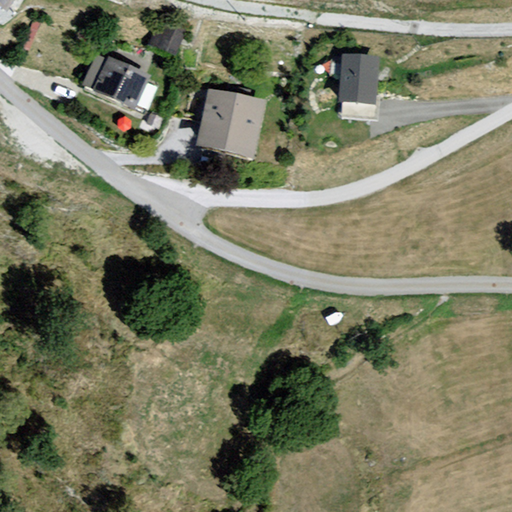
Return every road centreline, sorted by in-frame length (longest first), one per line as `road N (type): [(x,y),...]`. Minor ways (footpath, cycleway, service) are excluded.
road 1 (unclassified): [(158,205),(182,194),(295,199),(347,192),(511,111)]
road 2 (unclassified): [(158,205),(223,246),(301,276),(378,286),(511,284)]
road 3 (unclassified): [(511,29),(384,24),(211,0)]
road 4 (unclassified): [(0,79),(158,205)]
